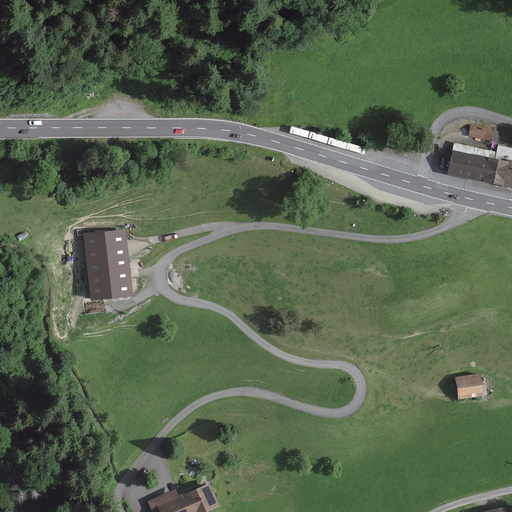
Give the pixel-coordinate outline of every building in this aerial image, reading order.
[(470,133),(492,138),(495,128),(472,123),(470,133)] [(511,156),(453,144),(447,173),(511,186),(511,156)] [(127,229),(83,234),(91,302),(135,297),(127,229)] [(487,373),(463,377),(467,400),(491,396),(487,373)] [(189,490),(171,498),(176,511),(217,511),(227,508),(219,488),(192,499),(189,490)]
